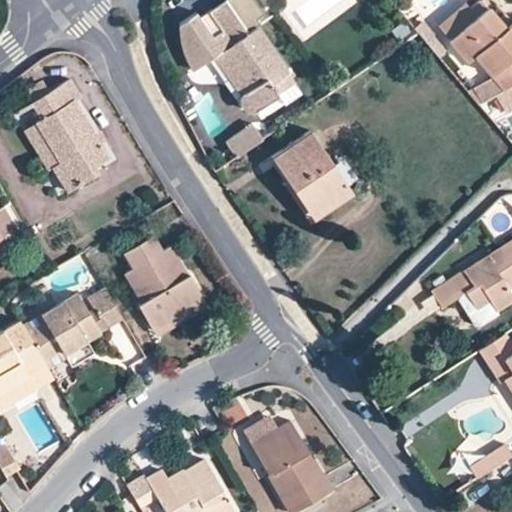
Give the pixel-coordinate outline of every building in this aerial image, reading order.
[(224,0),(218,0),(206,8),(218,27),(210,33),(193,9),(177,21),(175,28),(176,36),(178,47),(181,57),(189,68),(210,54),(219,47),(245,86),(237,92),(236,95),(236,100),(241,106),(244,108),(248,108),(292,79),(287,69),(255,23),(244,30),(224,0)] [(252,0),(224,0),(244,30),(255,23),(264,17),(252,0)] [(392,0),(389,3),(409,28),(421,18),(405,0),(392,0)] [(492,76),(503,88),(506,85),(511,82),(511,19),(511,18),(501,25),(479,0),(472,0),(465,7),(471,15),(447,37),(466,58),(472,54),(492,76)] [(436,25),(447,37),(471,15),(465,7),(460,2),(436,25)] [(210,54),(237,92),(245,86),(219,47),(210,54)] [(465,92),(475,104),(480,100),(503,88),(492,76),(465,92)] [(50,166),(65,190),(95,171),(91,165),(105,156),(98,142),(92,145),(87,138),(92,134),(70,99),(78,95),(67,79),(47,92),(42,84),(26,93),(41,116),(35,120),(60,160),(50,166)] [(480,100),(487,114),(511,97),(511,95),(506,85),(503,88),(480,100)] [(221,137),(231,153),(259,135),(248,119),(221,137)] [(87,138),(92,145),(98,142),(104,138),(99,130),(92,134),(87,138)] [(271,155),(302,204),(321,192),(327,202),(346,190),(307,132),(271,155)] [(302,204),(309,215),(327,202),(321,192),(302,204)] [(0,249),(20,238),(1,206),(0,206),(0,249)] [(437,304),(452,294),(461,288),(472,306),(486,297),(492,307),(511,295),(505,285),(511,280),(511,235),(428,290),(437,304)] [(137,304),(153,330),(172,319),(169,314),(201,296),(188,273),(185,275),(169,246),(159,252),(150,236),(124,251),(133,267),(125,272),(141,301),(137,304)] [(102,324),(120,313),(103,285),(85,296),(102,324)] [(486,297),(472,306),(461,288),(452,294),(472,327),(495,312),(492,307),(486,297)] [(21,323),(46,367),(62,358),(58,353),(83,339),(98,331),(80,300),(75,292),(21,323)] [(98,331),(121,317),(120,313),(102,324),(85,296),(80,300),(98,331)] [(153,330),(155,335),(206,305),(201,296),(169,314),(172,319),(153,330)] [(0,330),(0,395),(3,394),(0,389),(0,386),(23,374),(27,381),(47,370),(46,367),(21,323),(18,320),(0,330)] [(478,347),(488,365),(511,349),(511,345),(503,331),(478,347)] [(58,353),(62,358),(86,344),(83,339),(58,353)] [(91,354),(86,344),(62,358),(67,367),(91,354)] [(511,349),(488,365),(496,379),(500,376),(509,371),(511,376),(511,349)] [(0,395),(0,407),(52,378),(47,370),(27,381),(23,374),(0,386),(0,389),(3,394),(0,395)] [(500,376),(511,395),(511,376),(509,371),(500,376)] [(248,443),(289,511),(329,488),(288,419),(273,428),(248,443)] [(244,435),(248,443),(273,428),(268,421),(244,435)] [(502,443),(477,459),(484,469),(509,453),(502,443)] [(0,445),(0,467),(4,475),(18,467),(4,444),(0,445)] [(202,511),(203,511),(227,511),(232,509),(202,457),(188,464),(192,471),(185,475),(181,468),(165,478),(160,470),(128,489),(137,505),(155,495),(164,511),(202,511)] [(466,466),(472,476),(484,469),(477,459),(466,466)] [(181,468),(185,475),(192,471),(188,464),(181,468)]
